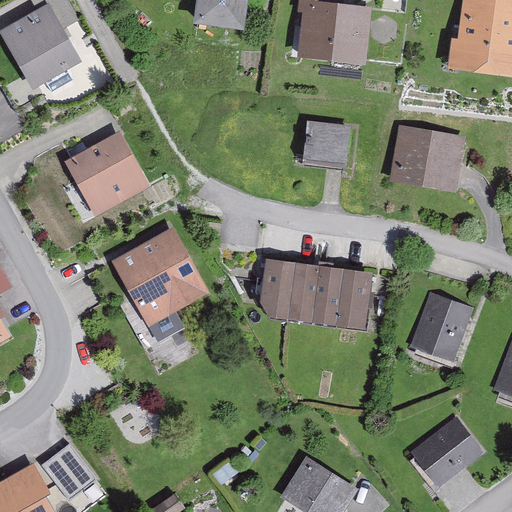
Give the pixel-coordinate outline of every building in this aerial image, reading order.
[(246,30),(249,0),(200,0),(198,26),(246,30)] [(330,5),(330,0),(300,0),(299,13),(303,13),(299,59),(367,66),(372,9),(330,5)] [(511,0),(463,0),(458,43),(451,42),(447,73),(511,80),(511,0)] [(84,63),(49,8),(4,36),(38,91),(84,63)] [(352,128),(305,125),(302,166),(349,170),(352,128)] [(469,140),(402,129),(394,184),(460,195),(469,140)] [(151,188),(123,136),(72,164),(100,216),(151,188)] [(212,297),(176,232),(119,264),(155,329),(212,297)] [(362,332),(368,274),(264,263),(258,321),(362,332)] [(0,347),(15,339),(0,312),(0,298),(12,292),(0,269),(0,347)] [(474,310),(431,294),(410,348),(454,364),(474,310)] [(511,340),(495,392),(511,397),(511,340)] [(486,454),(457,419),(412,455),(441,490),(486,454)] [(97,469),(73,438),(48,457),(73,488),(97,469)] [(348,511),(360,491),(308,461),(284,503),(300,511),(348,511)] [(61,511),(36,468),(0,488),(0,511),(61,511)]
